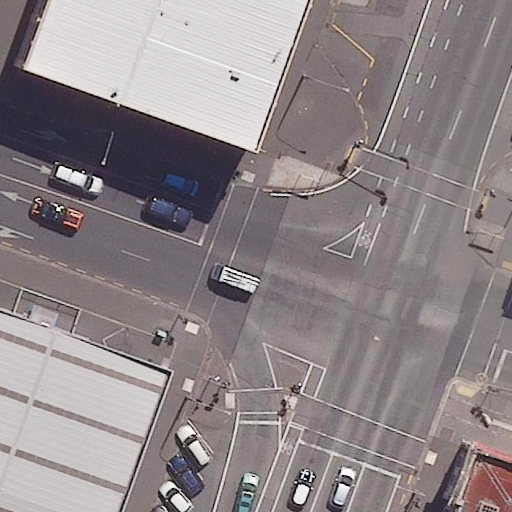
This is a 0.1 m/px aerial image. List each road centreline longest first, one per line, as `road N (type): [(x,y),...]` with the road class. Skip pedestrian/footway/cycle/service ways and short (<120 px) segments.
road 1 (trunk): [(395,292),(502,0)]
road 2 (trunk): [(239,511),(260,425),(247,259)]
road 3 (trunk): [(312,511),(395,292)]
road 4 (secondary): [(247,259),(40,184)]
road 5 (secondary): [(395,292),(247,259)]
